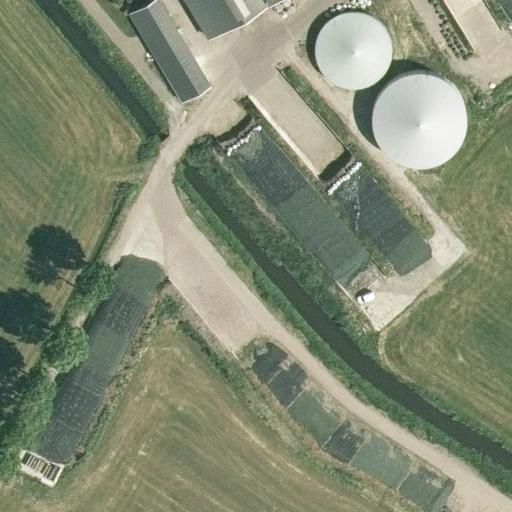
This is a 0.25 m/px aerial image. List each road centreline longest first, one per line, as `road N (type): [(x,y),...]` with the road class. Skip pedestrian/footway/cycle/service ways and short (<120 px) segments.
road 1 (track): [(511,507),(376,425),(298,356),(148,191)]
road 2 (track): [(157,177),(0,473)]
road 3 (track): [(157,177),(179,127),(85,0)]
